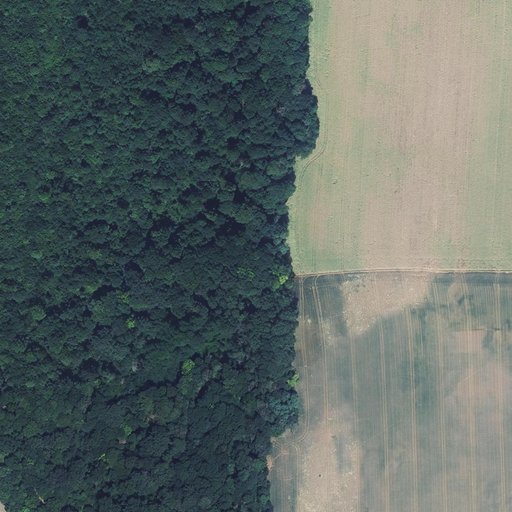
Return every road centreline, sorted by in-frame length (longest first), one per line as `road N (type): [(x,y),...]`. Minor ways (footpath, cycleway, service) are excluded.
road 1 (track): [(85,511),(83,480),(101,408),(130,337),(132,0)]
road 2 (track): [(0,358),(23,476)]
